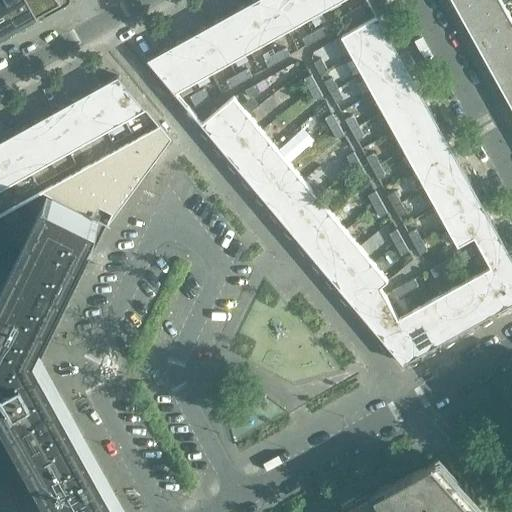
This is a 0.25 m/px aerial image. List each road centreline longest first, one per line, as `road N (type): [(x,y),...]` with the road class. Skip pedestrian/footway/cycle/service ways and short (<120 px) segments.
road 1 (residential): [(244,505),(176,379),(216,289),(207,254),(171,236),(154,242),(90,379),(162,511)]
road 2 (residential): [(244,505),(511,364)]
road 3 (residential): [(511,167),(420,0)]
road 4 (residential): [(0,87),(158,0)]
